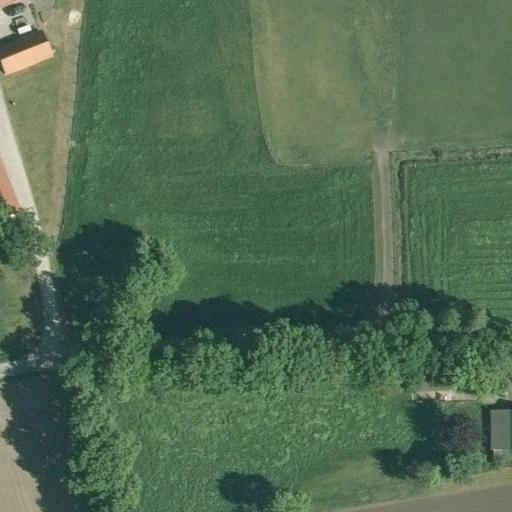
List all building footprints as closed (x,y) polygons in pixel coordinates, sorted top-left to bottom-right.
[(0,0),(0,8),(23,0),(0,0)] [(43,33),(0,50),(0,60),(12,89),(37,78),(32,65),(53,56),(43,33)] [(0,222),(23,214),(0,154),(0,222)] [(511,414),(510,414),(494,414),(494,451),(510,450),(511,450),(511,414)] [(511,452),(490,453),(490,462),(511,461),(511,452)]
